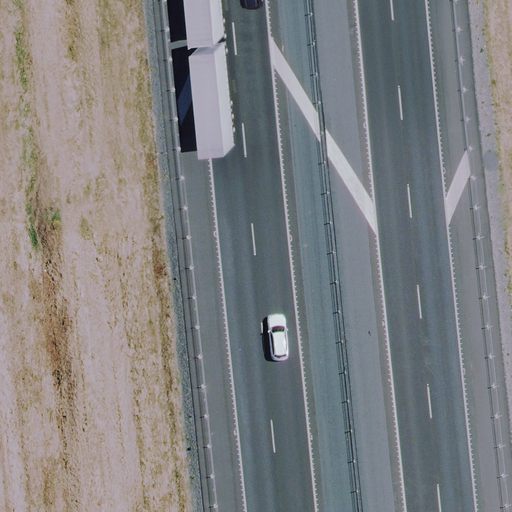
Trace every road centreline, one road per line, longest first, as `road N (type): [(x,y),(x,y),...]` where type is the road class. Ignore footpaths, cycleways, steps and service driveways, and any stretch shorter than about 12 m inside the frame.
road 1 (motorway): [(391,0),(441,511)]
road 2 (motorway): [(280,511),(233,0)]
